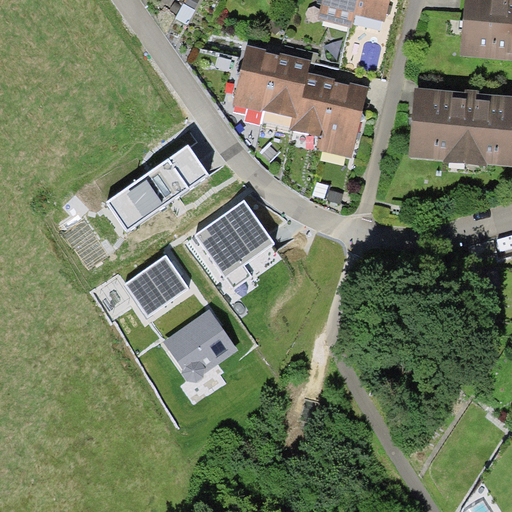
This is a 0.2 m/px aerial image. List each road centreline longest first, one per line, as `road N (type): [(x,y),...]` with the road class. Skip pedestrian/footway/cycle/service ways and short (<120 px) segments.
road 1 (residential): [(354,238),(296,217),(245,178),(120,0)]
road 2 (residential): [(416,0),(354,238)]
road 3 (residential): [(511,218),(414,243),(354,238)]
